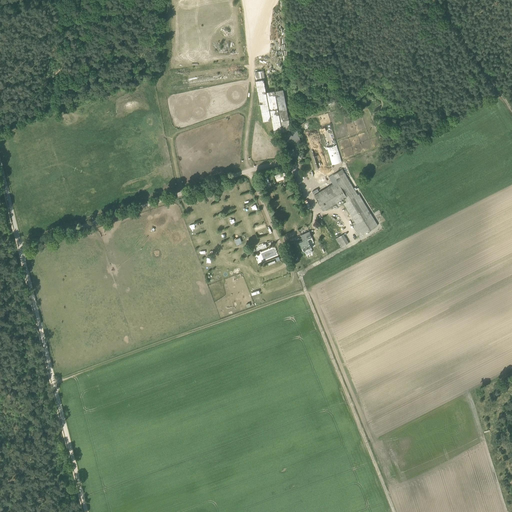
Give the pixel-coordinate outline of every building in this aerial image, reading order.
[(290,129),(284,88),(266,91),(263,70),(255,71),(262,120),(272,119),(274,131),(290,129)] [(321,126),(331,164),(341,161),(331,124),(321,126)] [(281,136),(283,142),(294,138),(295,143),(301,142),(297,130),(292,132),(292,131),(286,133),(287,135),(281,136)] [(333,183),(319,192),(314,195),(323,210),(346,196),(349,200),(344,203),(355,221),(353,223),(354,225),(353,225),(360,236),(378,225),(359,194),(358,195),(342,169),(334,174),(329,177),(333,183)] [(276,181),(285,178),(282,171),(274,173),(276,181)] [(330,228),(340,247),(349,243),(338,223),(330,228)] [(303,240),(300,242),(304,251),(312,248),(308,238),(312,237),(309,231),(301,234),(303,240)]
